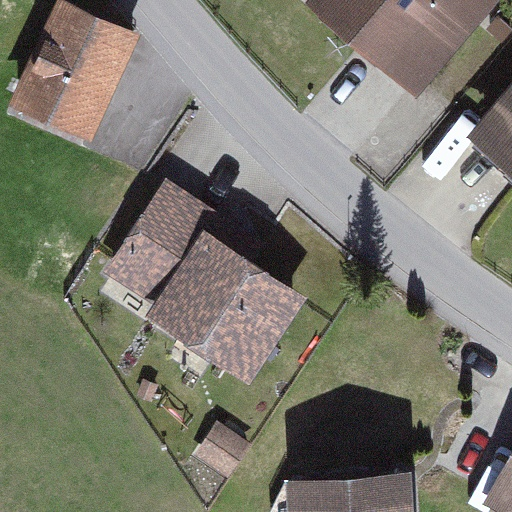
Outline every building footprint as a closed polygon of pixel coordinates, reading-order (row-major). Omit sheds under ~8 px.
[(323,0),(312,15),(423,102),(503,0),(323,0)] [(99,145),(145,44),(59,5),(13,106),(99,145)] [(511,99),(478,139),(511,167),(511,99)] [(262,381),(314,295),(256,260),(269,238),(166,175),(100,283),(262,381)] [(422,511),(420,469),(296,476),(298,511),(422,511)] [(511,511),(511,471),(493,509),(498,511),(511,511)]
